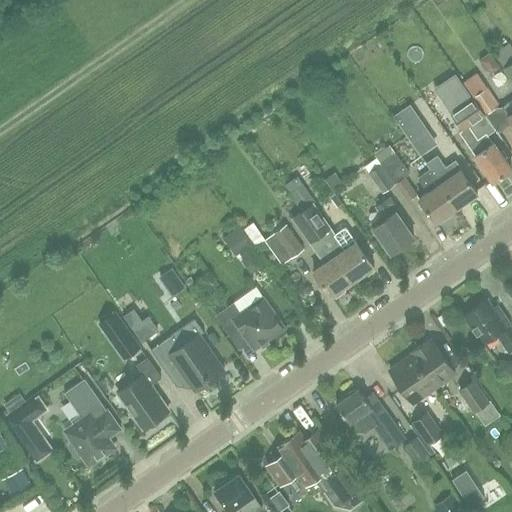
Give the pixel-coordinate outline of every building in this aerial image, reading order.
[(511,81),(511,62),(503,69),(508,75),(511,81)] [(484,115),(485,115),(499,104),(488,88),(485,89),(484,89),(480,83),(470,90),(474,96),(472,98),(484,115)] [(471,98),(467,92),(446,106),(450,112),(450,113),(462,131),(459,132),(476,156),(475,157),(493,183),(497,180),(499,181),(504,177),(504,175),(511,170),(493,144),(492,145),(485,135),(477,141),(469,128),(485,117),(484,115),(472,98),(471,98)] [(511,99),(501,107),(506,115),(505,116),(511,125),(511,136),(511,137),(511,136),(511,99)] [(410,104),(393,116),(421,156),(438,144),(410,104)] [(380,164),(394,184),(407,202),(417,194),(406,177),(410,174),(395,154),(380,164)] [(425,163),(429,169),(430,170),(457,208),(466,202),(467,204),(477,197),(476,194),(477,193),(460,170),(461,169),(455,160),(445,166),(437,155),(425,163)] [(382,194),(394,184),(380,164),(368,173),(382,194)] [(419,199),(436,223),(438,221),(440,224),(450,216),(448,214),(457,208),(430,170),(429,169),(417,178),(427,193),(419,199)] [(391,255),(414,238),(396,212),(399,210),(390,197),(375,207),(384,219),(372,228),(391,255)] [(303,211),(352,281),(360,276),(361,278),(364,278),(373,272),(373,270),(372,267),(373,267),(356,242),(355,243),(346,230),(343,229),(334,235),(313,204),(303,211)] [(303,211),(293,218),(324,264),(313,272),(330,297),(331,296),(332,298),(335,298),(344,292),(344,290),(343,288),(352,281),(303,211)] [(281,264),(291,258),(302,250),(286,225),(273,233),(264,240),(281,264)] [(173,281),(182,294),(193,286),(184,273),(173,281)] [(284,328),(262,297),(239,313),(232,303),(214,316),(228,336),(238,329),(253,350),(284,328)] [(495,311),(486,299),(462,316),(483,345),(496,335),(509,352),(511,349),(511,330),(509,326),(511,324),(499,308),(495,311)] [(134,308),(123,316),(131,328),(142,320),(134,308)] [(140,345),(131,334),(116,312),(101,323),(116,344),(124,356),(140,345)] [(195,318),(151,349),(159,360),(166,369),(175,362),(195,390),(225,370),(200,334),(204,331),(195,318)] [(154,343),(169,333),(161,322),(146,332),(154,343)] [(411,355),(434,388),(455,373),(432,341),(429,342),(428,340),(411,352),(412,354),(411,355)] [(412,403),(434,388),(411,355),(389,370),(412,403)] [(137,364),(144,374),(118,392),(143,427),(169,409),(151,384),(161,377),(148,357),(137,364)] [(107,410),(85,377),(65,392),(79,413),(71,419),(74,424),(66,430),(73,440),(70,442),(69,446),(76,455),(79,456),(82,454),(89,464),(115,447),(108,437),(121,428),(108,409),(107,410)] [(474,412),(490,401),(474,379),(458,390),(474,412)] [(348,397),(336,406),(348,423),(349,422),(354,430),(365,432),(373,426),(390,449),(405,438),(372,392),(364,398),(358,389),(357,390),(354,389),(348,394),(348,397)] [(46,409),(38,398),(8,419),(36,460),(51,450),(30,420),(46,409)] [(428,445),(444,434),(428,410),(412,421),(428,445)] [(319,475),(327,487),(323,490),(334,506),(351,509),(365,498),(318,431),(304,440),(298,431),(278,445),(283,452),(267,464),(280,483),(297,472),(305,484),(319,475)] [(0,452),(8,447),(0,432),(0,452)] [(414,463),(428,452),(416,437),(402,448),(414,463)] [(12,499),(33,488),(22,468),(2,479),(12,499)] [(470,506),(485,496),(467,469),(453,478),(470,506)] [(228,511),(237,505),(241,511),(257,511),(262,509),(239,474),(228,481),(225,479),(218,485),(218,488),(215,491),(228,511)]
